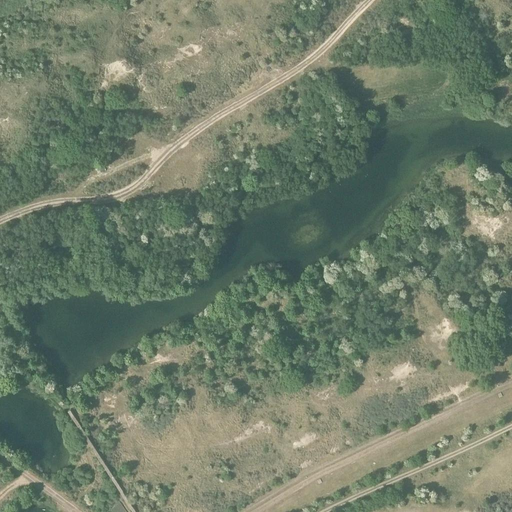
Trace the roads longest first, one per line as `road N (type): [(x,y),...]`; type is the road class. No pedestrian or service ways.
road 1 (track): [(0,220),(46,202),(121,197),(185,140),(329,44),(371,0)]
road 2 (track): [(252,511),(511,382)]
road 3 (track): [(327,511),(511,425)]
